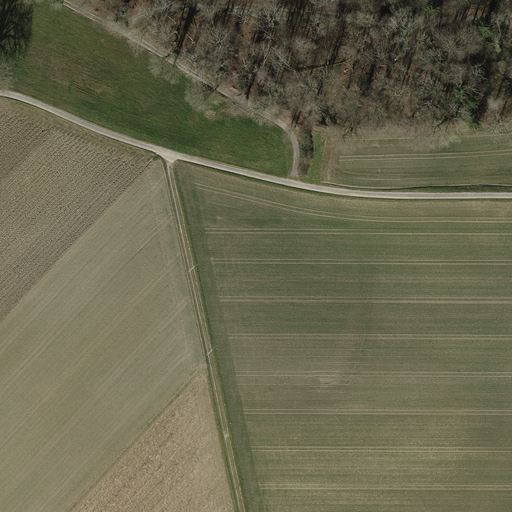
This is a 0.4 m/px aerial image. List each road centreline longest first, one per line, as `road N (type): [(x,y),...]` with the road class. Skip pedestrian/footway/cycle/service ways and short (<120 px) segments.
road 1 (track): [(183,153),(246,511)]
road 2 (track): [(292,185),(511,196)]
road 3 (track): [(0,92),(183,153)]
